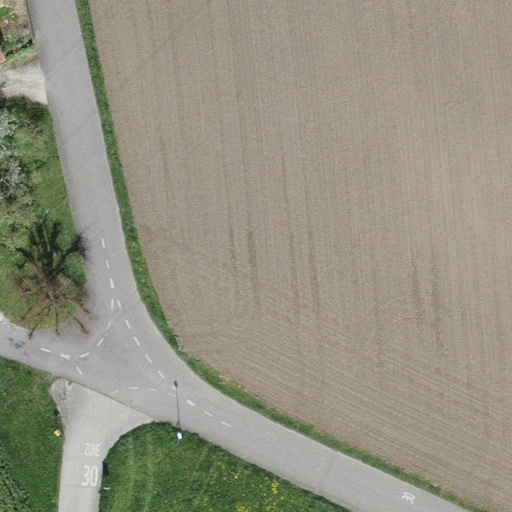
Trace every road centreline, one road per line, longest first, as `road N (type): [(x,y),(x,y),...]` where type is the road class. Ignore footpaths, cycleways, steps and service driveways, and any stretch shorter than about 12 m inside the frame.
road 1 (residential): [(45,0),(133,374)]
road 2 (residential): [(133,374),(418,511)]
road 3 (unclassified): [(77,511),(96,410),(133,374)]
road 4 (residential): [(0,340),(133,374)]
